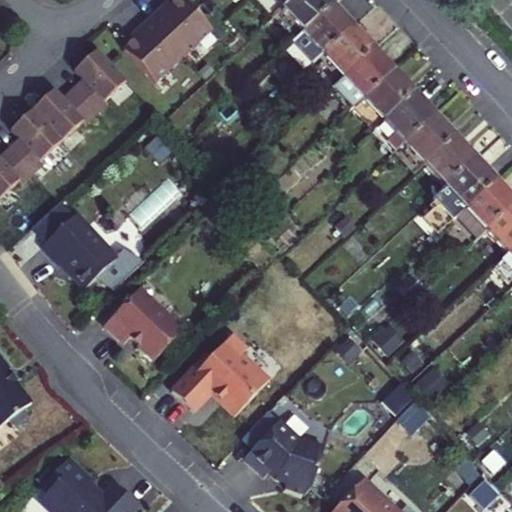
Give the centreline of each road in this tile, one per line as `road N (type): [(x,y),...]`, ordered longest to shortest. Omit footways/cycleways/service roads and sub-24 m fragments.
road 1 (residential): [(214,511),(93,396),(0,276)]
road 2 (residential): [(511,99),(415,0)]
